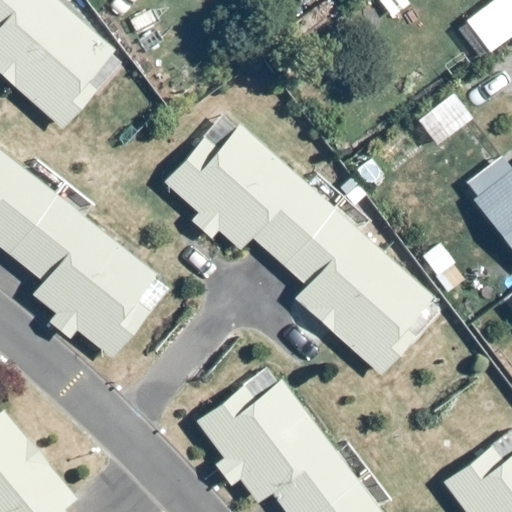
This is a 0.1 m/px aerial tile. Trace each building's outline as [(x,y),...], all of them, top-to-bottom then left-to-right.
[(0,0),(0,69),(58,120),(66,127),(105,83),(96,76),(119,49),(62,0),(0,0)] [(511,31),(511,0),(485,0),(455,22),(480,56),(511,31)] [(462,77),(419,110),(440,138),(484,106),(462,77)] [(162,176),(196,206),(186,217),(212,241),(222,229),(243,248),(254,236),(307,284),(297,296),(382,372),(405,347),(398,341),(437,298),(225,106),(162,176)] [(511,142),(461,179),(471,192),(511,248),(511,142)] [(35,292),(56,308),(49,317),(73,337),(80,328),(112,354),(170,283),(0,145),(0,243),(45,280),(35,292)] [(465,276),(437,236),(416,251),(444,291),(465,276)] [(501,294),(485,277),(451,308),(466,325),(501,294)] [(383,511),(281,375),(267,385),(256,369),(195,415),(221,451),(211,458),(231,485),(241,477),(260,502),(274,491),(289,511),(383,511)] [(67,511),(67,510),(79,500),(6,412),(0,417),(0,511),(67,511)] [(511,511),(511,424),(442,476),(468,511),(511,511)]
